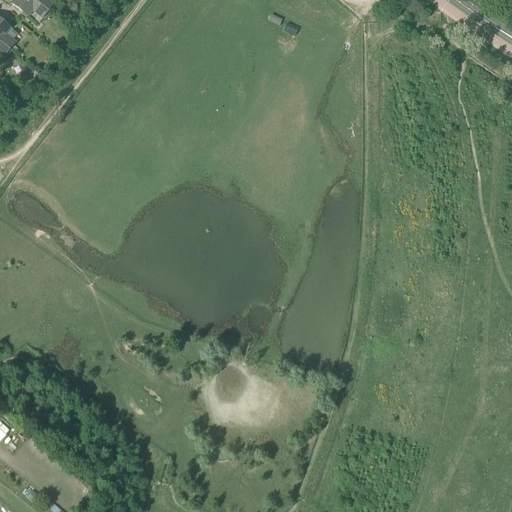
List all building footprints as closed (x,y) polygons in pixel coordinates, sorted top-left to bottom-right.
[(33,0),(15,0),(12,5),(28,18),(33,12),(42,19),(48,12),(33,0)] [(33,0),(48,12),(54,5),(48,0),(33,0)] [(268,22),(280,27),(283,21),(272,16),(268,22)] [(12,30),(0,20),(0,42),(10,51),(16,44),(6,36),(12,30)] [(295,38),(298,29),(287,24),(283,33),(295,38)] [(0,42),(0,54),(4,58),(10,51),(0,42)] [(24,70),(27,66),(22,62),(18,66),(24,70)] [(32,492),(26,499),(33,505),(39,497),(32,492)] [(49,501),(46,504),(52,509),(51,511),(59,511),(61,511),(55,506),(49,501)]
